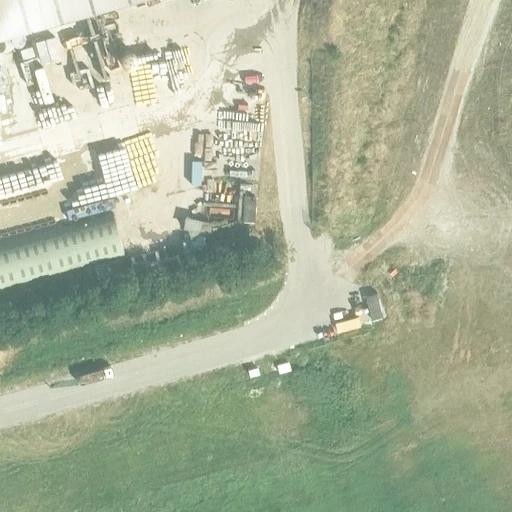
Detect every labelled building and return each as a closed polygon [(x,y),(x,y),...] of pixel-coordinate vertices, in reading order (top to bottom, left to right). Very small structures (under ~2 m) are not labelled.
[(0,0),(0,34),(122,0),(0,0)] [(211,0),(215,12),(249,2),(248,0),(211,0)] [(46,61),(65,56),(60,33),(40,37),(46,61)] [(249,93),(247,102),(267,106),(269,97),(249,93)] [(225,116),(224,137),(232,138),(230,175),(261,177),(264,118),(225,116)] [(118,140),(116,133),(62,145),(70,180),(62,182),(66,203),(162,182),(159,170),(172,168),(164,129),(118,140)] [(248,194),(249,219),(260,219),(260,193),(248,194)] [(213,200),(212,214),(239,215),(239,201),(213,200)] [(0,244),(0,289),(124,255),(112,213),(0,244)] [(192,214),(190,241),(207,242),(208,214),(192,214)] [(260,511),(258,502),(209,511),(511,511),(511,424),(400,448),(409,489),(298,511),(260,511)]
